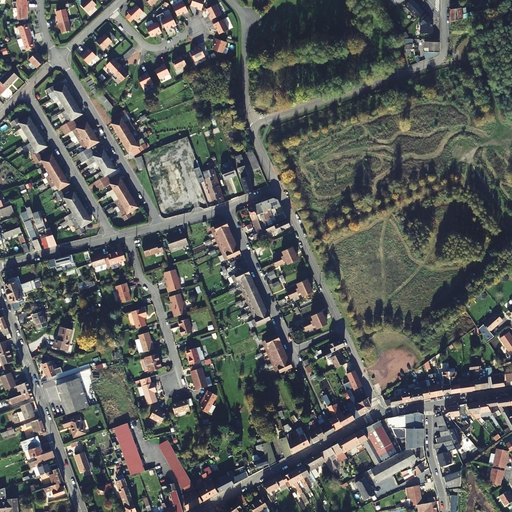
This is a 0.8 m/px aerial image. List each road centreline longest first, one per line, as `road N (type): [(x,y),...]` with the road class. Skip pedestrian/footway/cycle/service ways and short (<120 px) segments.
road 1 (residential): [(0,291),(81,511)]
road 2 (residential): [(200,511),(382,413)]
road 3 (residential): [(253,129),(444,53)]
road 4 (residential): [(157,225),(58,55)]
road 5 (residential): [(24,92),(114,236)]
road 6 (residential): [(127,233),(141,280),(154,292),(177,370),(173,384)]
road 7 (residential): [(227,208),(291,351)]
road 8 (residential): [(341,328),(277,189)]
